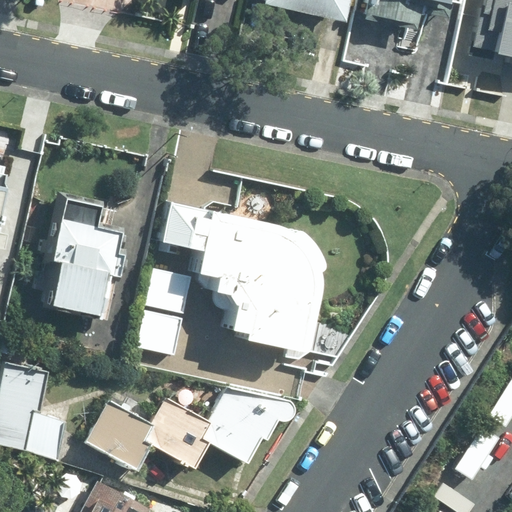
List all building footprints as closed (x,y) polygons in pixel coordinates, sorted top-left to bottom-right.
[(255,0),(254,3),(336,21),(340,0),(255,0)] [(360,0),(356,19),(408,30),(414,0),(420,0),(448,6),(449,0),(360,0)] [(511,0),(475,0),(463,55),(511,65),(511,0)] [(231,338),(283,350),(288,351),(292,350),(296,345),(309,284),(307,270),(312,265),(312,260),(303,242),(290,228),(285,227),(282,229),(274,225),(266,222),(163,199),(153,242),(188,250),(183,272),(203,276),(199,291),(215,294),(222,304),(216,328),(232,332),(231,338)] [(110,231),(50,217),(40,259),(45,260),(36,303),(91,315),(110,231)] [(131,346),(170,355),(188,275),(149,266),(131,346)] [(0,360),(0,361),(0,446),(17,450),(52,461),(61,422),(32,411),(41,370),(0,360)] [(511,381),(490,415),(506,425),(511,415),(511,381)] [(223,385),(211,406),(261,434),(270,418),(273,420),(276,420),(278,420),(281,419),(284,418),(286,415),(288,412),(288,408),(287,404),(285,402),(283,400),(280,398),(223,385)] [(186,467),(201,441),(210,423),(203,420),(161,396),(147,421),(153,425),(144,443),(186,467)] [(128,470),(144,443),(153,425),(147,421),(105,397),(79,442),(128,470)] [(258,439),(261,434),(211,406),(203,420),(210,423),(201,441),(239,463),(254,437),(258,439)] [(456,468),(472,479),(498,439),(482,429),(456,468)] [(142,511),(144,508),(92,480),(74,511),(142,511)] [(434,496),(460,511),(468,511),(475,502),(442,483),(434,496)]
